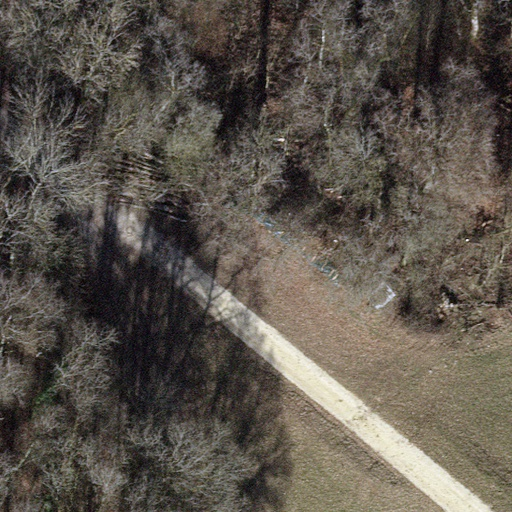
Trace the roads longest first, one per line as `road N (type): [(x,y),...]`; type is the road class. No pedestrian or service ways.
road 1 (track): [(0,123),(473,511)]
road 2 (track): [(189,511),(122,220)]
